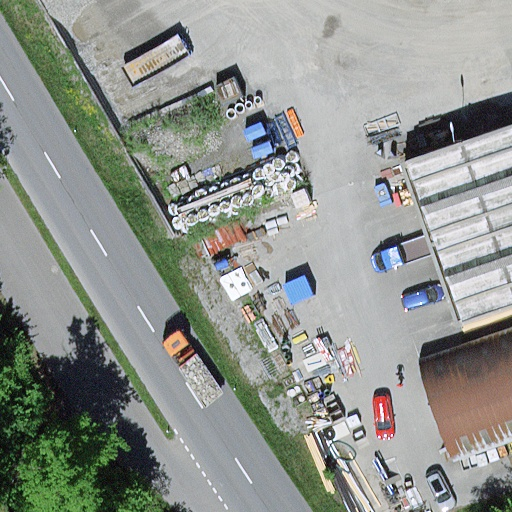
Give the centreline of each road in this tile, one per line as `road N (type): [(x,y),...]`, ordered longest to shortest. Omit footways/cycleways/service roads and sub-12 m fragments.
road 1 (primary): [(0,77),(269,511)]
road 2 (track): [(0,455),(181,374)]
